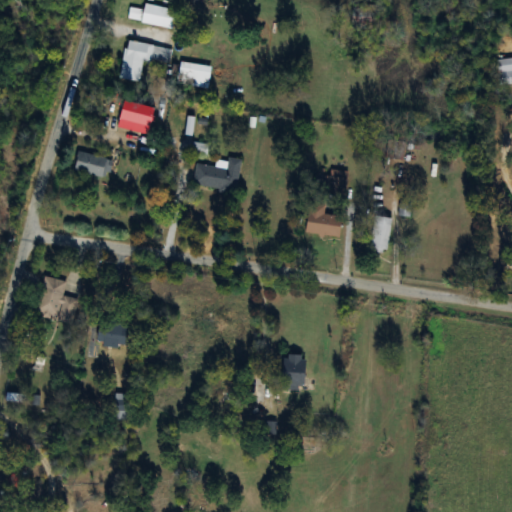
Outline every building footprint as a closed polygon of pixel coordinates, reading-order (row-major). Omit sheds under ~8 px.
[(142,11),(129,9),(127,18),(138,20),(137,22),(171,29),(175,10),(143,4),(142,11)] [(119,79),(138,82),(142,59),(168,64),(171,49),(126,41),(119,79)] [(511,83),(511,57),(494,60),(496,85),(511,83)] [(208,88),(210,66),(183,63),(180,84),(208,88)] [(147,122),(134,120),(130,147),(142,149),(147,122)] [(72,171),(101,178),(106,159),(77,152),(72,171)] [(191,185),(234,194),(241,161),(226,158),(225,163),(216,161),(215,168),(195,164),(191,185)] [(347,172),(325,170),(322,192),(345,195),(347,172)] [(304,234),(338,238),(340,217),(325,216),(327,203),(308,201),(304,234)] [(387,253),(388,219),(371,218),(370,252),(387,253)] [(74,299),(62,296),(65,282),(44,276),(33,314),(67,323),(74,299)] [(94,344),(122,349),(126,323),(98,319),(94,344)] [(280,390),(302,390),(302,355),(280,355),(280,390)] [(228,401),(228,375),(203,375),(203,401),(228,401)] [(128,419),(128,394),(112,394),(112,419),(128,419)] [(313,451),(313,438),(296,438),(296,451),(313,451)]
